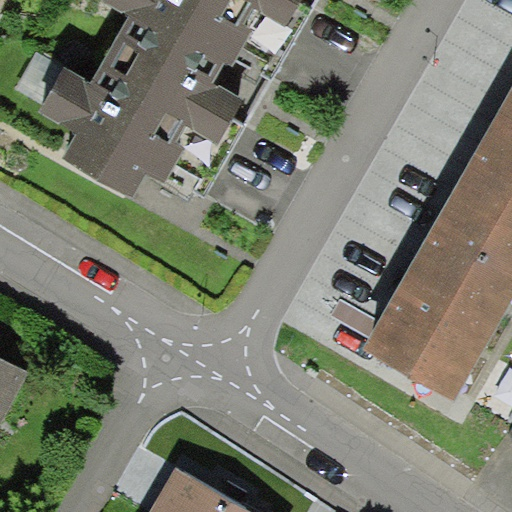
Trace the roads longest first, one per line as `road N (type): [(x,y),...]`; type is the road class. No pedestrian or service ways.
road 1 (residential): [(447,0),(231,379)]
road 2 (residential): [(231,379),(432,511)]
road 3 (residential): [(0,244),(179,348)]
road 4 (residential): [(179,348),(86,511)]
